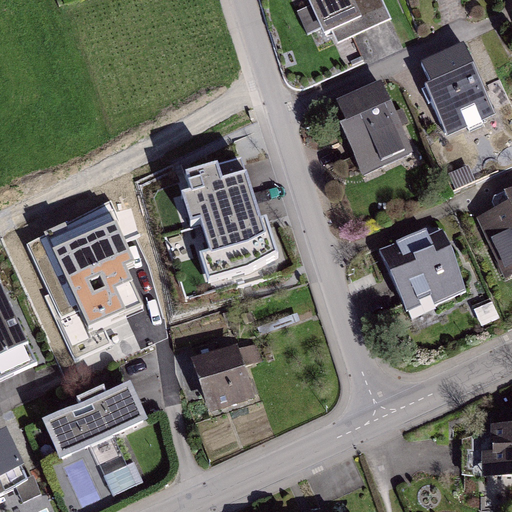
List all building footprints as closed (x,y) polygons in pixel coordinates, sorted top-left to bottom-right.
[(387,21),(377,0),(306,0),(323,37),(333,33),(338,43),(387,21)] [(466,49),(419,70),(448,136),(495,114),(466,49)] [(381,90),(338,110),(367,172),(410,152),(381,90)] [(246,165),(191,181),(196,197),(186,200),(194,227),(205,224),(215,254),(204,258),(213,290),(252,278),(282,259),(271,221),(264,224),(246,165)] [(511,196),(509,198),(511,204),(511,208),(480,223),(505,278),(511,274),(511,196)] [(119,227),(54,257),(90,334),(128,316),(119,295),(135,287),(128,271),(137,266),(119,227)] [(438,235),(386,259),(408,309),(433,298),(436,305),(464,292),(438,235)] [(0,375),(34,359),(0,285),(0,375)] [(233,351),(192,365),(209,413),(250,399),(233,351)] [(131,389),(47,426),(63,460),(146,423),(131,389)] [(495,431),(494,456),(485,456),(484,472),(511,473),(511,412),(509,413),(508,431),(495,431)] [(4,439),(0,440),(0,494),(25,483),(4,439)] [(103,480),(134,465),(126,447),(94,462),(103,480)] [(112,499),(145,485),(137,466),(104,480),(112,499)]
